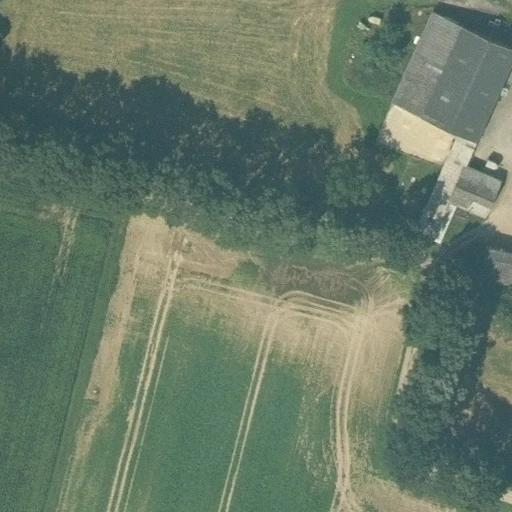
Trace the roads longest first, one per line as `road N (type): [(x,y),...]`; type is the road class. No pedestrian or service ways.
road 1 (track): [(0,154),(128,201),(397,262),(435,301),(397,417),(439,477),(511,499)]
road 2 (track): [(52,511),(128,201)]
